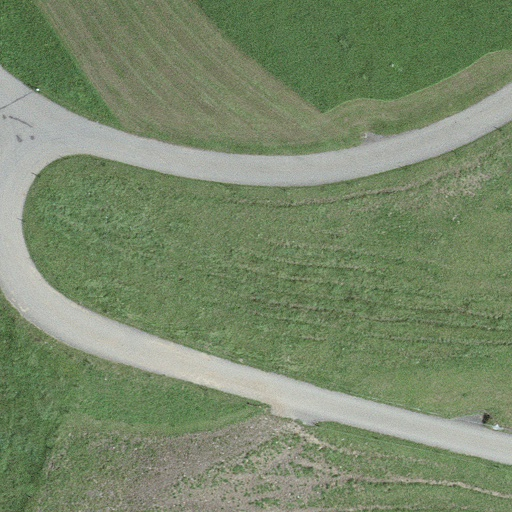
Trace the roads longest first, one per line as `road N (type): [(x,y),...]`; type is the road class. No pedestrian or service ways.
road 1 (track): [(24,107),(3,222),(28,295),(52,315),(92,334),(511,448)]
road 2 (track): [(511,99),(423,142),(305,171),(170,160),(81,136),(24,107)]
